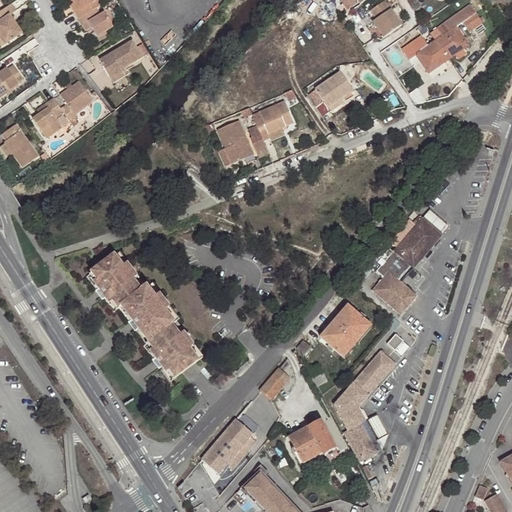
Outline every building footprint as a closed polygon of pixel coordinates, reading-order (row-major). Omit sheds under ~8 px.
[(68,15),(73,23),(91,12),(96,9),(90,0),(63,0),(68,6),(71,13),(68,15)] [(373,23),(384,39),(402,26),(391,10),(385,2),(370,12),(377,21),(373,23)] [(436,41),(449,60),(456,56),(462,51),(468,47),(456,28),(464,23),(470,32),(482,24),(470,6),(444,24),(449,32),(436,41)] [(11,14),(6,7),(0,11),(0,47),(0,48),(17,36),(4,19),(11,14)] [(91,12),(73,23),(80,34),(86,31),(90,38),(91,40),(100,35),(108,30),(100,16),(95,19),(91,12)] [(86,31),(80,34),(84,41),(90,38),(86,31)] [(102,39),(100,35),(91,40),(94,45),(102,39)] [(429,73),(449,60),(436,41),(428,47),(421,37),(403,50),(410,60),(417,56),(429,73)] [(106,82),(121,73),(120,70),(136,59),(127,44),(94,64),(106,82)] [(462,51),(456,56),(459,61),(465,57),(462,51)] [(11,87),(17,83),(8,70),(1,74),(0,71),(0,96),(11,88),(11,87)] [(124,77),(121,73),(106,82),(109,86),(124,77)] [(316,91),(329,109),(342,100),(354,92),(341,73),(316,91)] [(62,93),(69,88),(65,82),(58,86),(62,93)] [(55,112),(64,126),(71,121),(69,117),(86,105),(73,85),(69,88),(62,93),(54,99),(61,108),(55,112)] [(342,100),(329,109),(331,113),(344,104),(342,100)] [(55,112),(47,102),(34,111),(37,116),(34,117),(27,122),(41,142),(56,131),(47,118),(55,112)] [(263,122),(256,125),(260,136),(264,143),(272,140),(270,135),(294,124),(284,103),(259,114),(263,122)] [(238,124),(218,133),(225,149),(219,152),(227,170),(233,167),(254,158),(238,124)] [(0,145),(7,157),(16,170),(32,159),(11,127),(0,134),(0,142),(1,143),(0,144),(0,145)] [(264,143),(260,136),(250,140),(260,160),(270,156),(264,143)] [(384,279),(374,293),(403,316),(418,296),(399,281),(411,266),(414,269),(440,235),(420,218),(377,273),(384,279)] [(122,250),(89,275),(104,294),(116,310),(121,307),(149,285),(122,250)] [(181,318),(155,281),(149,285),(121,307),(136,328),(147,343),(178,320),(181,318)] [(320,338),(341,356),(370,323),(348,305),(320,338)] [(158,365),(170,381),(188,368),(205,356),(178,320),(147,343),(143,346),(158,365)] [(370,323),(341,356),(345,359),(373,326),(370,323)] [(386,348),(391,352),(399,342),(394,338),(386,348)] [(302,358),(312,348),(305,342),(298,350),(302,358)] [(345,433),(361,463),(379,453),(363,424),(367,422),(359,408),(397,365),(383,352),(336,406),(350,431),(345,433)] [(319,365),(309,370),(318,387),(328,381),(319,365)] [(279,370),(267,384),(277,392),(278,393),(290,379),(279,370)] [(223,374),(216,381),(223,387),(230,379),(223,374)] [(267,384),(261,391),(271,400),(278,393),(277,392),(267,384)] [(253,435),(236,420),(225,432),(202,460),(220,475),(222,473),(225,476),(231,469),(234,471),(242,461),(236,456),(253,435)] [(323,453),(328,463),(340,457),(334,446),(321,421),(309,428),(316,441),(323,453)] [(316,441),(309,428),(289,439),(303,464),(323,453),(316,441)] [(259,511),(277,511),(282,506),(287,500),(283,496),(259,471),(239,490),(248,499),(259,511)] [(488,488),(480,485),(475,497),(483,500),(488,488)] [(489,508),(491,511),(505,511),(506,511),(496,493),(484,500),(489,508)] [(90,494),(83,498),(86,503),(93,499),(90,494)] [(277,511),(298,511),(287,500),(282,506),(277,511)]
